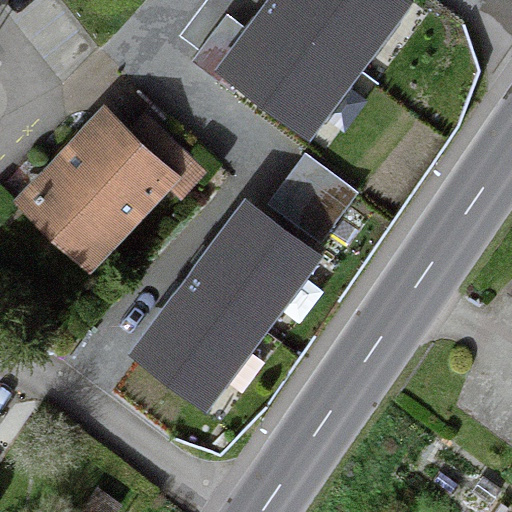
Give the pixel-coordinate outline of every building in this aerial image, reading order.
[(393,0),(275,0),(273,3),(353,63),(398,3),(393,0)] [(307,123),(353,63),(273,3),(227,63),(307,123)] [(92,254),(164,177),(102,118),(29,195),(92,254)] [(247,205),(194,276),(257,323),(310,252),(247,205)] [(204,394),(257,323),(194,276),(141,348),(204,394)] [(83,511),(110,511),(118,502),(97,488),(82,511),(83,511)]
